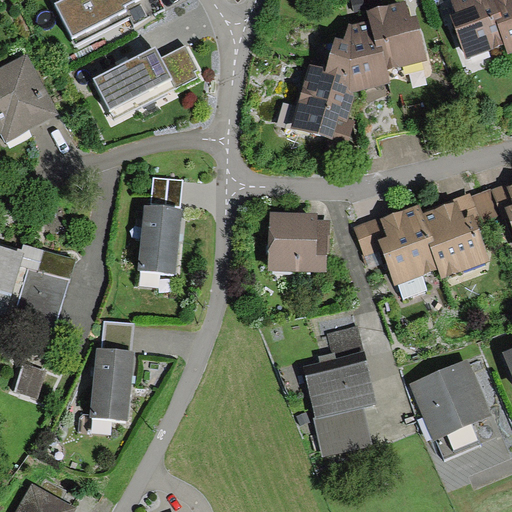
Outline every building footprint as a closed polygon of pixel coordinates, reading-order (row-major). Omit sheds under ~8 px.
[(53,0),(57,7),(52,10),(67,39),(144,0),(53,0)] [(387,69),(427,59),(417,15),(411,16),(408,0),(367,10),(369,20),(376,48),(382,47),(387,69)] [(447,0),(469,57),(504,44),(495,19),(502,17),(495,0),(447,0)] [(504,44),(507,53),(511,51),(511,0),(495,0),(502,17),(495,19),(504,44)] [(390,82),(387,69),(382,47),(376,48),(369,20),(349,24),(345,38),(336,38),(326,68),(354,91),(390,82)] [(94,87),(114,124),(197,80),(181,49),(160,61),(156,53),(94,87)] [(22,63),(0,74),(0,129),(5,140),(50,117),(22,63)] [(309,63),(292,128),(349,145),(356,120),(349,118),(356,95),(354,91),(326,68),(309,63)] [(183,179),(155,178),(152,204),(180,206),(183,179)] [(511,239),(511,187),(470,204),(478,224),(502,215),(511,239)] [(467,198),(413,218),(435,279),(481,262),(465,218),(473,215),(467,198)] [(182,211),(144,208),(139,271),(177,274),(182,211)] [(413,218),(411,211),(354,232),(363,255),(377,250),(393,294),(435,279),(413,218)] [(316,214),(270,213),(269,269),(327,270),(328,220),(316,220),(316,214)] [(0,312),(19,256),(0,249),(0,312)] [(65,281),(27,273),(16,324),(53,333),(65,281)] [(104,322),(102,349),(132,351),(134,324),(104,322)] [(337,365),(304,372),(322,452),(366,442),(359,412),(371,409),(353,330),(330,335),(337,365)] [(511,347),(501,352),(511,377),(511,347)] [(102,349),(96,349),(92,418),(129,421),(134,352),(132,351),(102,349)] [(469,361),(410,386),(433,439),(438,437),(447,457),(500,434),(469,361)] [(13,393),(38,400),(46,369),(22,362),(13,393)] [(74,511),(77,507),(33,484),(17,511),(74,511)]
